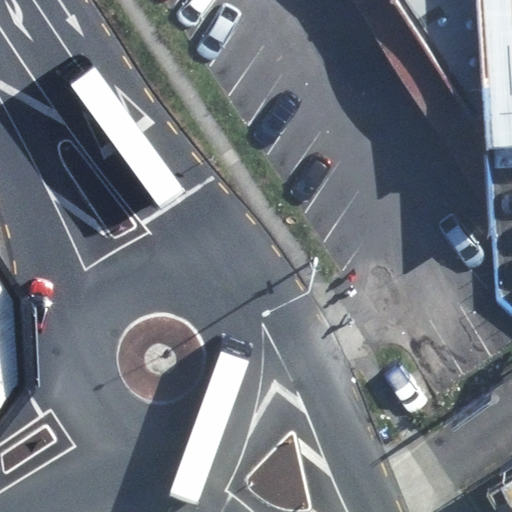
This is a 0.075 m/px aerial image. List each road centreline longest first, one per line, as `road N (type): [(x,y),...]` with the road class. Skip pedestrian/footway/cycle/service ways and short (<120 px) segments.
road 1 (tertiary): [(36,0),(175,202),(212,289)]
road 2 (residential): [(220,296),(272,321),(312,367),(376,511)]
road 3 (tertiary): [(79,335),(0,145)]
road 4 (tertiary): [(220,296),(247,348),(242,388),(204,433),(166,444)]
road 5 (tertiary): [(79,335),(99,300),(134,278),(174,274),(212,289)]
road 6 (tertiary): [(131,439),(13,511)]
